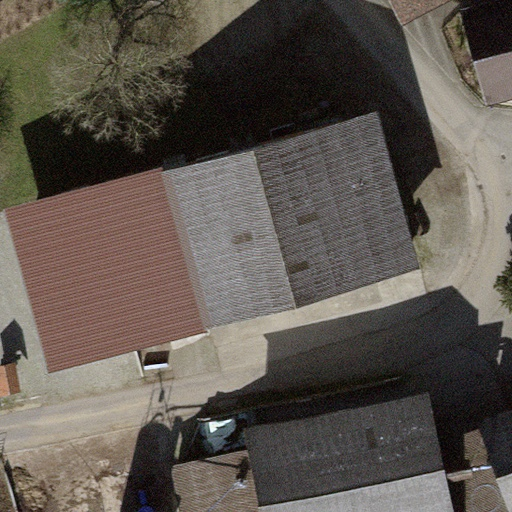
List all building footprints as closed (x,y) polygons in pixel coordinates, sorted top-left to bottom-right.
[(487,126),(511,117),(511,0),(459,0),(444,6),(487,126)] [(403,282),(358,118),(121,183),(165,347),(403,282)] [(403,317),(438,305),(427,276),(393,287),(403,317)] [(442,511),(410,394),(232,442),(251,511),(442,511)] [(511,410),(485,420),(511,498),(511,410)]
